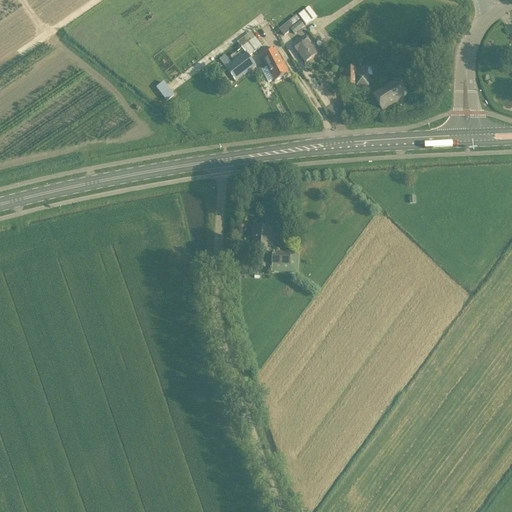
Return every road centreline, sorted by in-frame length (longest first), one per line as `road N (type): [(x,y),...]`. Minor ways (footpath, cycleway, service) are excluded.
road 1 (unclassified): [(278,511),(215,337),(222,160)]
road 2 (primary): [(222,160),(467,137)]
road 3 (primary): [(0,205),(222,160)]
road 4 (unclassified): [(467,137),(466,55),(492,15)]
